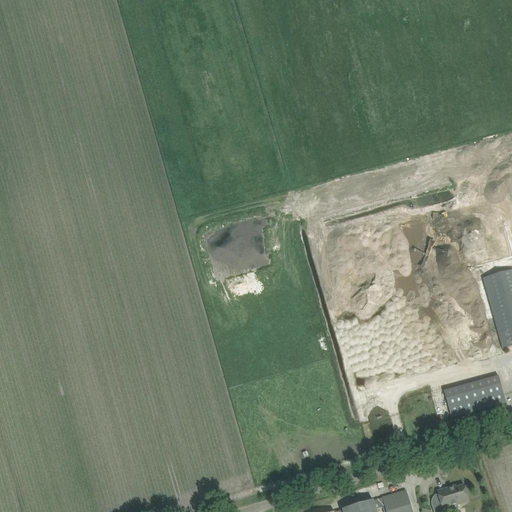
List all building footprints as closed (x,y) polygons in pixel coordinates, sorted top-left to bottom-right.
[(322,241),(356,386),(495,355),(478,284),(453,290),(466,349),(457,351),(430,233),(437,231),(434,215),(396,224),(426,357),(421,358),(408,304),(406,305),(388,226),(322,241)] [(448,272),(478,259),(463,226),(433,239),(448,272)] [(503,350),(511,347),(511,270),(483,279),(483,281),(490,303),(494,318),(503,350)] [(506,403),(503,393),(499,377),(444,392),(449,408),(451,418),(506,403)] [(452,488),(444,490),(438,492),(439,494),(437,495),(435,497),(433,499),(433,501),(432,503),(433,506),(434,511),(444,511),(470,504),(464,486),(452,489),(452,488)] [(406,491),(377,500),(378,510),(385,508),(386,511),(412,511),(409,501),(406,491)]
